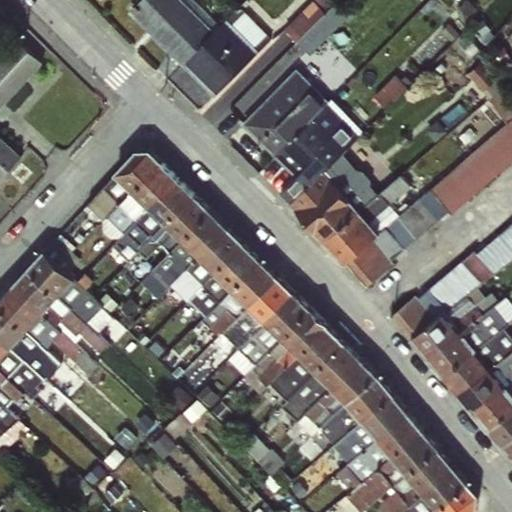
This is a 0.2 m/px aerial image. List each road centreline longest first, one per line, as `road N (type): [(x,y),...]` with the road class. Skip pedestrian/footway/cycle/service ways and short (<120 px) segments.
road 1 (residential): [(147,100),(415,381),(511,498)]
road 2 (residential): [(0,260),(147,100)]
road 3 (residential): [(44,0),(147,100)]
